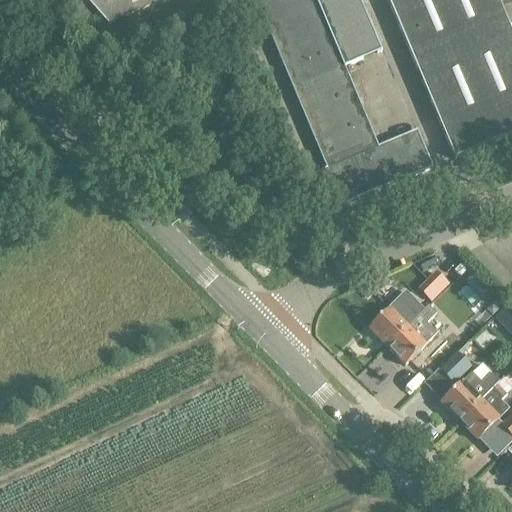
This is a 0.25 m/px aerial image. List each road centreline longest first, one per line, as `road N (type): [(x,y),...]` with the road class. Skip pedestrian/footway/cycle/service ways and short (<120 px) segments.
road 1 (secondary): [(262,335),(0,69)]
road 2 (unclassified): [(262,335),(337,272),(511,198)]
road 3 (secondary): [(436,511),(262,335)]
